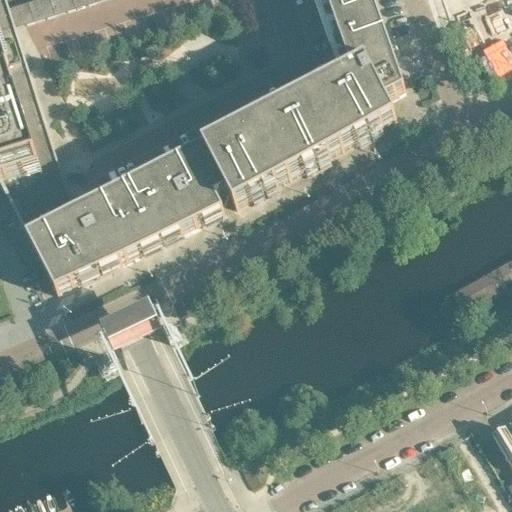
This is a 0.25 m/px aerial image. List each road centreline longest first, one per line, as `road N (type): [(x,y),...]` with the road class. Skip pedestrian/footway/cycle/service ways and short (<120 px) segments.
road 1 (residential): [(468,125),(123,312)]
road 2 (residential): [(511,383),(265,511)]
road 3 (residential): [(123,312),(203,480)]
road 4 (residential): [(468,125),(414,0)]
road 5 (residential): [(123,312),(0,367)]
